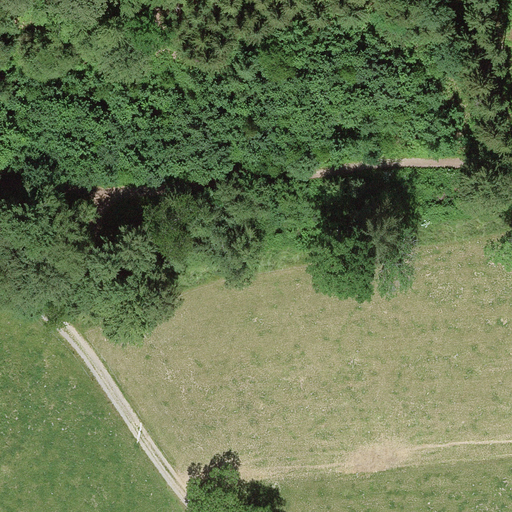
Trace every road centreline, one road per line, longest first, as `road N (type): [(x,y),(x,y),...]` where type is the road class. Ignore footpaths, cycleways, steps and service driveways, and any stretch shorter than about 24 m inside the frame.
road 1 (track): [(511,160),(400,160),(114,193),(70,287),(46,313)]
road 2 (track): [(0,285),(76,336),(206,511)]
